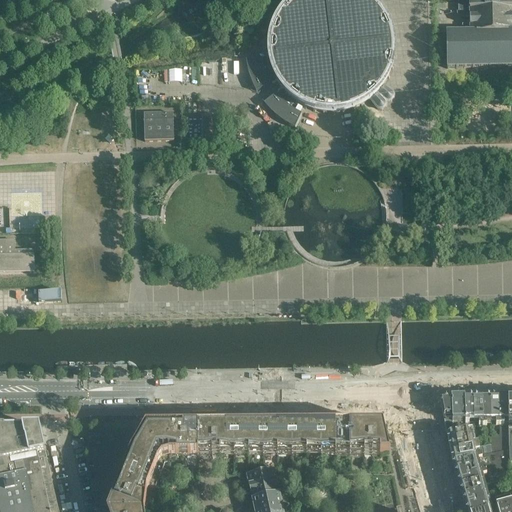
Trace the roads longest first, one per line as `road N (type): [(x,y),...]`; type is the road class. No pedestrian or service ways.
road 1 (secondary): [(57,390),(408,385)]
road 2 (residential): [(131,158),(434,150)]
road 3 (residential): [(424,0),(434,150)]
road 4 (tertiary): [(447,511),(420,403),(408,385)]
road 5 (residential): [(0,163),(131,158)]
road 6 (tertiary): [(408,385),(406,409),(436,511)]
road 7 (residential): [(79,511),(57,390)]
